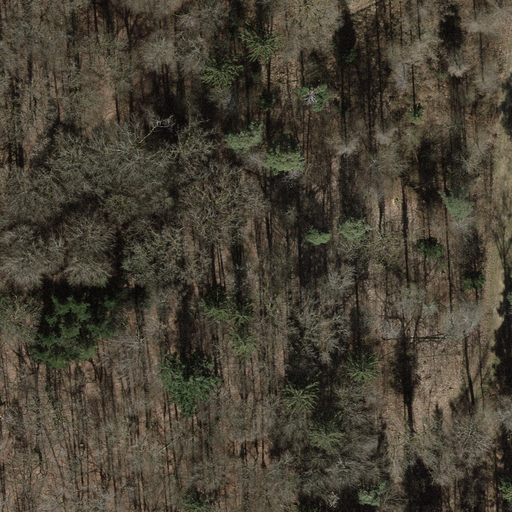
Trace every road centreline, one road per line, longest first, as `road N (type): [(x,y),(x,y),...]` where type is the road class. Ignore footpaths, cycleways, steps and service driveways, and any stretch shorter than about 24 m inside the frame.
road 1 (track): [(161,113),(179,158),(399,477),(405,511)]
road 2 (track): [(511,179),(495,346),(477,390),(399,477)]
road 3 (track): [(114,0),(161,113)]
